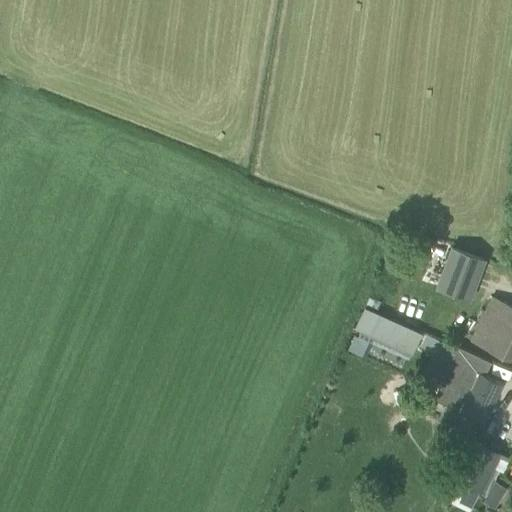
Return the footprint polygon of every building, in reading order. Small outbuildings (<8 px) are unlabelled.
[(469,300),(484,259),(451,247),(436,287),(469,300)] [(511,306),(502,302),(491,296),(470,340),(511,360),(511,306)] [(364,306),(354,327),(411,353),(421,332),(364,306)] [(502,383),(483,373),(489,361),(457,346),(432,397),(483,422),(502,383)] [(479,490),(498,452),(474,441),(455,479),(479,490)] [(452,444),(446,457),(457,462),(463,449),(452,444)] [(494,511),(502,497),(489,490),(481,504),(494,511)]
